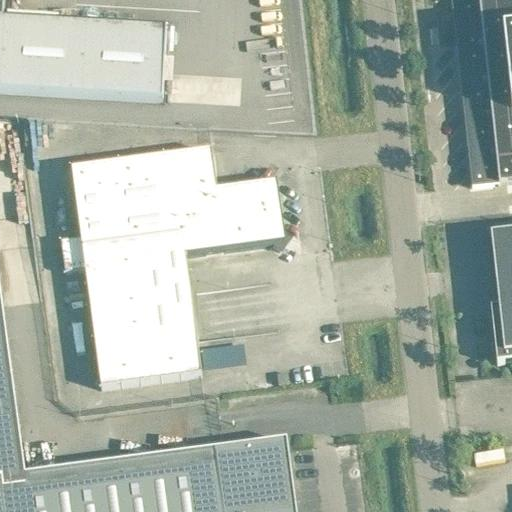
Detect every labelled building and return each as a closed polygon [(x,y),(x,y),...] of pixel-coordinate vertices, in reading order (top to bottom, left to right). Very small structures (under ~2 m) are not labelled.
[(0,0),(0,94),(162,104),(167,32),(3,22),(4,0),(0,0)] [(511,0),(453,0),(459,50),(459,54),(457,55),(457,56),(460,56),(475,189),(472,189),(472,190),(511,185),(511,0)] [(85,274),(101,392),(202,379),(186,260),(206,257),(205,253),(223,251),(224,255),(272,248),(279,254),(290,239),(283,234),(277,186),(217,194),(212,154),(72,173),(81,242),(61,245),(65,276),(85,274)] [(511,236),(491,239),(499,310),(491,311),(497,367),(511,365),(511,236)] [(296,511),(287,444),(214,453),(215,465),(27,491),(0,289),(0,511),(296,511)] [(287,376),(277,377),(279,387),(289,386),(287,376)]
